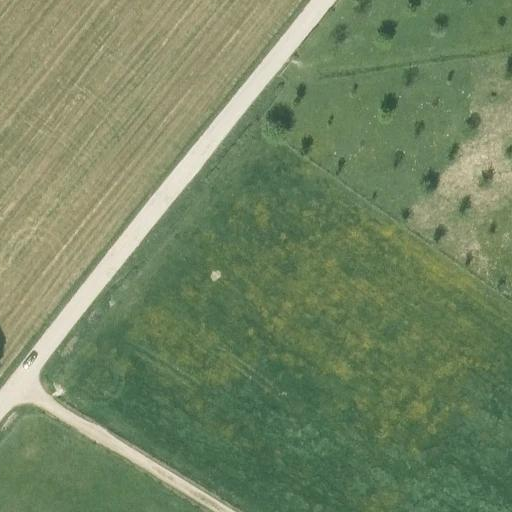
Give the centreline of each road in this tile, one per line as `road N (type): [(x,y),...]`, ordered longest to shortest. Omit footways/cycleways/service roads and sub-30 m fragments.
road 1 (track): [(20,387),(321,0)]
road 2 (track): [(223,511),(20,387)]
